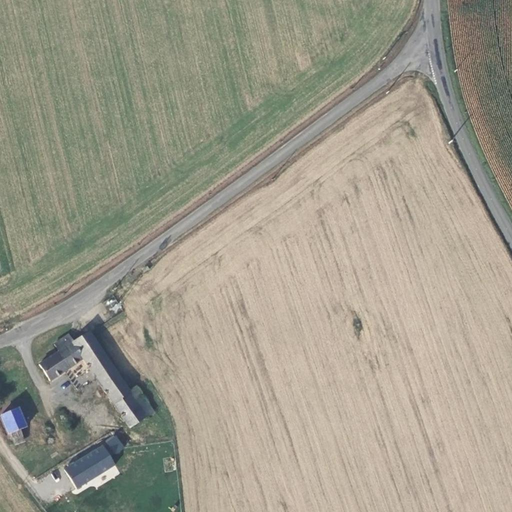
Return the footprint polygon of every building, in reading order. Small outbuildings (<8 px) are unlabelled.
[(406,90),(412,87),(408,80),(403,83),(406,90)] [(135,433),(150,422),(159,417),(141,391),(136,395),(90,334),(72,345),(67,339),(52,349),(57,356),(37,370),(50,388),(86,363),(135,433)] [(0,422),(7,439),(23,432),(16,415),(0,422)] [(53,443),(37,420),(29,426),(45,448),(53,443)] [(68,472),(80,491),(109,472),(116,468),(104,448),(68,472)] [(146,511),(179,511),(176,462),(143,466),(146,511)] [(117,484),(109,472),(80,491),(88,503),(117,484)]
